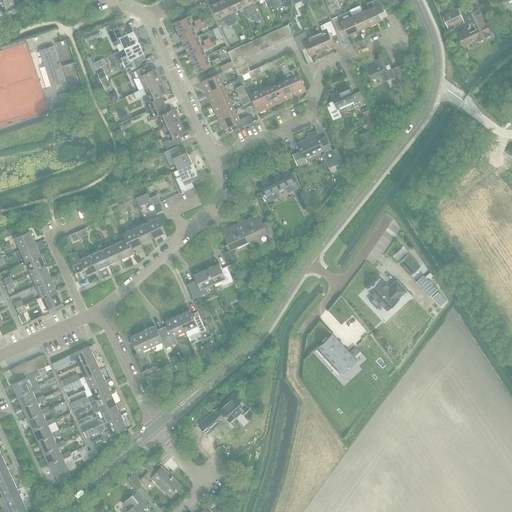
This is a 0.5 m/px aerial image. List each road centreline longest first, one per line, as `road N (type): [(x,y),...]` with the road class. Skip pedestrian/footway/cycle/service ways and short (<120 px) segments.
road 1 (residential): [(213,156),(308,119),(324,63),(395,35)]
road 2 (secondary): [(156,425),(260,332),(307,259)]
road 3 (secondary): [(307,259),(414,125),(434,82)]
road 4 (residential): [(99,310),(216,202),(213,156)]
road 5 (residential): [(213,156),(147,17)]
road 6 (secondary): [(53,511),(156,425)]
road 7 (residential): [(85,316),(50,236),(91,218)]
road 8 (residential): [(156,425),(99,310)]
